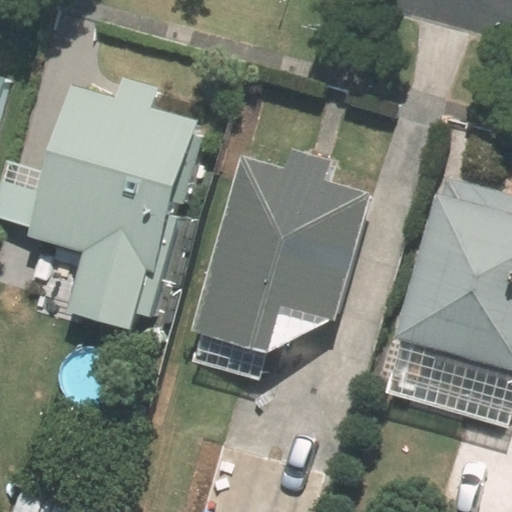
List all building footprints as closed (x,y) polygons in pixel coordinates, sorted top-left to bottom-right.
[(0,118),(10,84),(0,80),(0,118)] [(165,111),(171,89),(137,81),(131,101),(88,90),(67,164),(18,150),(0,215),(0,217),(48,232),(47,237),(168,272),(210,124),(165,111)] [(332,182),(337,166),(300,155),(296,172),(251,160),(203,332),(210,334),(202,362),(266,381),(274,353),(281,354),(345,321),(379,196),(332,182)] [(511,194),(460,180),(456,196),(449,194),(408,340),(414,340),(403,383),(511,413),(511,194)] [(0,323),(16,267),(0,261),(0,323)] [(198,434),(176,511),(323,511),(335,474),(198,434)] [(94,511),(95,510),(19,486),(10,511),(94,511)]
